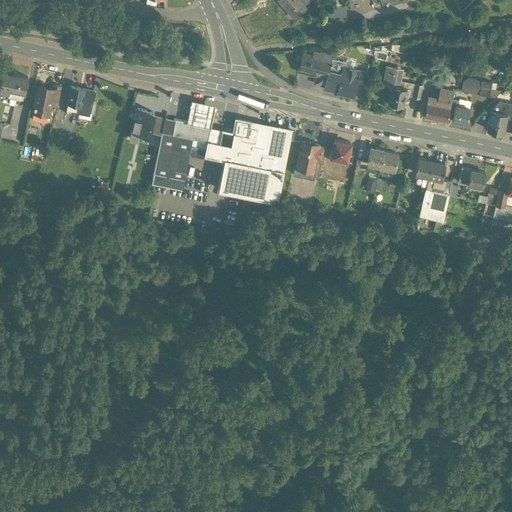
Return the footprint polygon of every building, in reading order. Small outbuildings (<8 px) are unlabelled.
[(278,0),(293,17),(305,6),(303,4),(308,0),(278,0)] [(321,57),(302,53),(299,69),(317,74),(318,74),(319,69),(327,71),(330,57),(331,55),(322,52),(321,57)] [(345,61),(330,57),(327,71),(324,83),(323,86),(337,90),(343,66),(344,67),(345,61)] [(415,82),(401,79),(402,71),(395,69),(396,66),(386,64),(382,83),(391,84),(391,83),(406,86),(414,88),(415,82)] [(344,67),(343,66),(337,90),(352,94),(356,80),(358,70),(344,67)] [(327,71),(319,69),(318,74),(317,74),(315,81),(324,83),(327,71)] [(366,72),(358,70),(356,80),(364,82),(366,72)] [(27,76),(2,71),(0,80),(0,98),(7,100),(7,97),(22,99),(27,76)] [(460,76),(457,75),(454,89),(479,94),(482,80),(460,76)] [(414,88),(406,86),(404,93),(419,96),(422,84),(415,82),(414,88)] [(61,85),(52,83),(51,87),(52,87),(50,101),(58,102),(61,85)] [(406,86),(391,83),(391,84),(388,101),(402,104),(404,93),(406,86)] [(51,87),(38,84),(33,110),(48,113),(50,101),(52,87),(51,87)] [(84,88),(71,85),(68,101),(80,103),(81,103),(84,88)] [(452,90),(439,87),(437,95),(444,97),(451,98),(452,90)] [(93,89),(84,88),(81,103),(80,103),(79,111),(80,111),(88,112),(93,89)] [(444,97),(437,95),(437,97),(428,95),(427,100),(449,105),(451,98),(444,97)] [(458,100),(451,98),(449,105),(448,110),(453,111),(455,104),(457,104),(458,100)] [(191,99),(186,120),(210,125),(215,103),(191,99)] [(427,100),(426,100),(423,114),(446,119),(448,110),(449,105),(427,100)] [(511,102),(499,100),(490,109),(507,113),(511,114),(511,102)] [(80,103),(68,101),(65,113),(79,115),(80,111),(79,111),(80,103)] [(457,104),(455,104),(453,111),(451,120),(458,122),(457,123),(463,124),(464,123),(465,123),(469,107),(457,104)] [(154,111),(137,107),(131,130),(148,134),(149,130),(153,113),(154,111)] [(490,109),(486,128),(503,132),(503,130),(506,117),(507,113),(490,109)] [(48,113),(33,110),(31,118),(46,121),(48,113)] [(165,116),(153,113),(149,130),(161,133),(162,130),(165,116)] [(174,118),(165,116),(162,130),(172,132),(174,118)] [(511,118),(506,117),(503,130),(511,131),(511,118)] [(186,120),(174,118),(172,132),(207,139),(210,125),(186,120)] [(267,124),(244,119),(234,125),(233,129),(231,143),(228,158),(258,164),(267,124)] [(292,129),(267,124),(258,164),(258,166),(283,171),(292,129)] [(222,127),(210,125),(207,139),(219,141),(222,127)] [(233,129),(222,127),(219,141),(231,143),(233,129)] [(148,134),(131,130),(129,138),(146,142),(148,134)] [(172,132),(162,130),(161,133),(153,172),(184,178),(189,154),(192,136),(172,132)] [(207,139),(192,136),(189,154),(203,157),(204,154),(207,139)] [(350,141),(333,137),(330,157),(347,160),(350,141)] [(231,143),(219,141),(207,139),(204,154),(224,158),(224,157),(228,158),(231,143)] [(319,143),(301,139),(296,167),(313,170),(319,143)] [(384,149),(371,146),(367,162),(380,165),(384,149)] [(397,152),(384,149),(380,165),(394,168),(397,152)] [(431,159),(418,156),(415,172),(428,175),(431,159)] [(228,158),(224,157),(224,158),(218,188),(277,200),(283,171),(258,166),(258,164),(228,158)] [(444,162),(431,159),(428,175),(441,178),(441,177),(444,162)] [(484,170),(471,168),(471,167),(461,165),(458,181),(481,185),(484,170)] [(184,178),(153,172),(151,182),(182,188),(184,178)] [(441,178),(428,175),(422,199),(446,205),(448,195),(449,191),(451,183),(452,180),(441,177),(441,178)] [(457,185),(451,183),(449,191),(448,195),(455,196),(457,185)] [(506,191),(499,189),(498,194),(495,205),(504,207),(507,192),(506,192),(506,191)] [(498,194),(487,192),(487,196),(485,203),(487,203),(484,218),(492,219),(495,205),(498,194)] [(446,205),(422,199),(419,213),(442,219),(446,205)]
